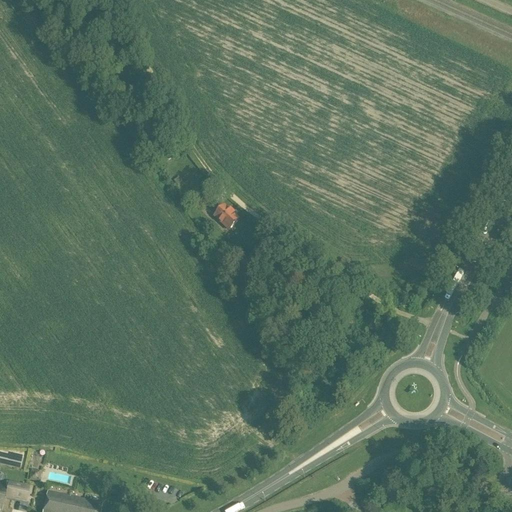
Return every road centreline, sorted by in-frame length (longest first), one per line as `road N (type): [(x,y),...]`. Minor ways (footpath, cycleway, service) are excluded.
road 1 (track): [(106,0),(181,134),(240,203),(384,303),(438,326)]
road 2 (unclassified): [(265,511),(343,487),(401,454),(511,498)]
road 3 (primary): [(227,511),(389,409)]
road 4 (secondary): [(425,364),(511,194)]
